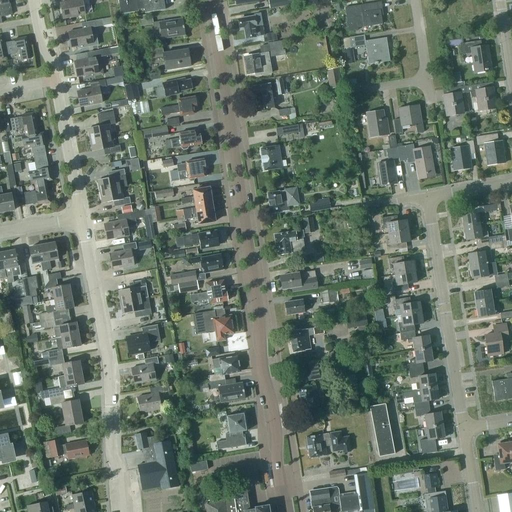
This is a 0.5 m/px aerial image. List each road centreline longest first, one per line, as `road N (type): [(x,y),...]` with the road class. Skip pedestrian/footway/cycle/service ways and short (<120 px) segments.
road 1 (tertiary): [(283,511),(209,0)]
road 2 (residential): [(126,511),(110,450),(108,361),(80,218)]
road 3 (residential): [(465,430),(427,196)]
road 4 (residential): [(80,218),(55,80)]
